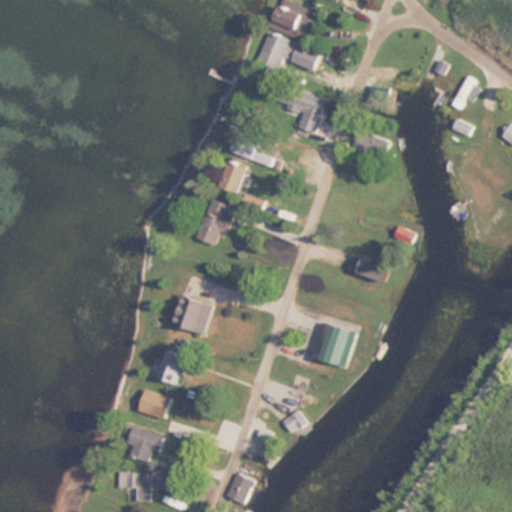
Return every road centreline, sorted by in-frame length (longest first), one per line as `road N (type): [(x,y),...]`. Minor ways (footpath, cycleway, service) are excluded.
road 1 (residential): [(211,511),(389,0)]
road 2 (residential): [(511,350),(402,511)]
road 3 (residential): [(511,82),(409,0)]
